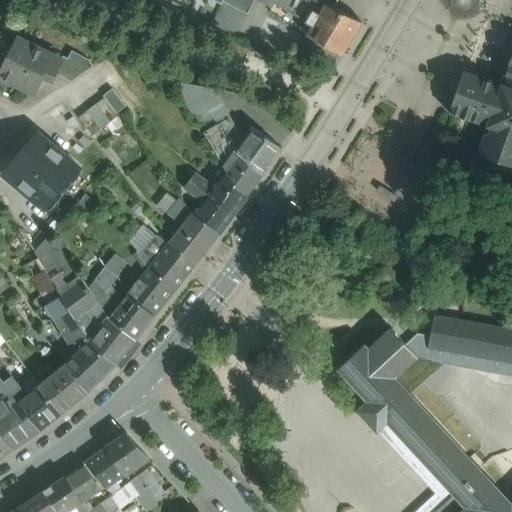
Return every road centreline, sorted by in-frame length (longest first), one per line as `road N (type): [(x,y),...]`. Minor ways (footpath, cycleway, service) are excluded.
road 1 (tertiary): [(410,0),(255,242),(130,390)]
road 2 (residential): [(243,511),(130,390)]
road 3 (tertiary): [(130,390),(0,487)]
